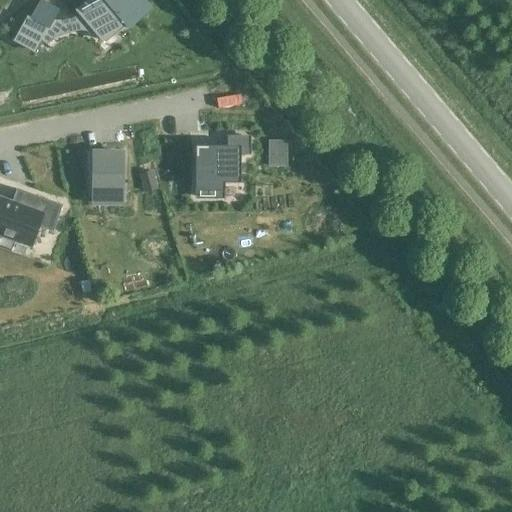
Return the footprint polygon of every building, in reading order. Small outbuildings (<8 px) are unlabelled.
[(40,0),(17,42),(35,52),(59,10),(41,0),(40,0)] [(89,7),(80,15),(81,16),(78,18),(74,20),(72,21),(75,29),(75,30),(76,30),(76,29),(81,30),(87,31),(90,31),(91,27),(103,41),(124,23),(129,29),(143,17),(138,11),(147,3),(144,0),(89,0),(85,4),(89,7)] [(211,103),(212,124),(238,123),(237,102),(211,103)] [(197,172),(197,197),(222,197),(222,181),(238,181),(238,153),(249,153),(249,137),(229,137),(229,152),(201,152),(201,172),(197,172)] [(286,141),(269,141),(269,167),(286,166),(286,141)] [(95,157),(94,157),(95,157),(95,196),(94,196),(94,197),(95,197),(95,198),(95,197),(123,197),(123,198),(123,197),(124,197),(124,196),(123,196),(123,157),(124,157),(124,156),(123,156),(95,157),(95,155),(95,157)] [(151,171),(139,174),(144,193),(156,190),(151,171)] [(20,196),(0,195),(0,232),(19,232),(19,240),(44,240),(44,204),(20,204),(20,196)]
